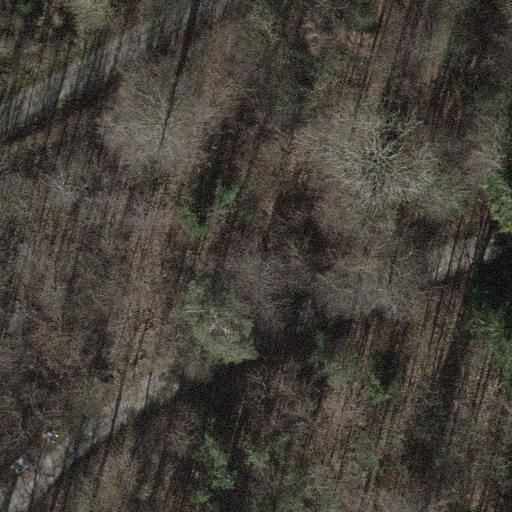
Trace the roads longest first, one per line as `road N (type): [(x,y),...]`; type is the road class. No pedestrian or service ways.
road 1 (track): [(511,242),(194,368),(72,445),(9,511)]
road 2 (track): [(221,0),(0,132)]
